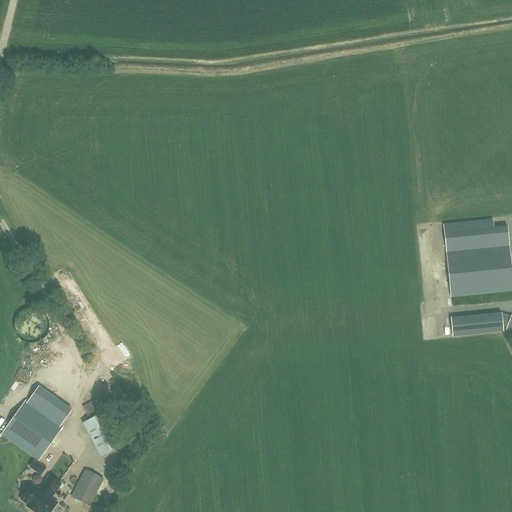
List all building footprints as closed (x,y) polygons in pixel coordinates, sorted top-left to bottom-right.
[(511,279),(507,226),(444,232),(451,296),(511,290),(511,279)] [(504,314),(502,313),(501,312),(451,317),(453,337),(503,332),(503,326),(507,326),(505,330),(511,332),(511,314),(511,315),(511,316),(505,314),(504,314)] [(41,456),(62,427),(59,425),(68,413),(35,390),(27,402),(25,401),(1,435),(38,460),(41,456)] [(101,457),(126,443),(108,409),(106,410),(102,401),(100,397),(82,407),(89,419),(82,423),(101,457)] [(89,505),(103,479),(85,470),(71,496),(89,505)] [(32,482),(21,497),(28,502),(27,504),(31,507),(32,505),(35,508),(35,509),(38,511),(40,510),(42,511),(48,511),(57,500),(50,496),(60,482),(53,476),(49,474),(44,481),(39,488),(32,482)]
